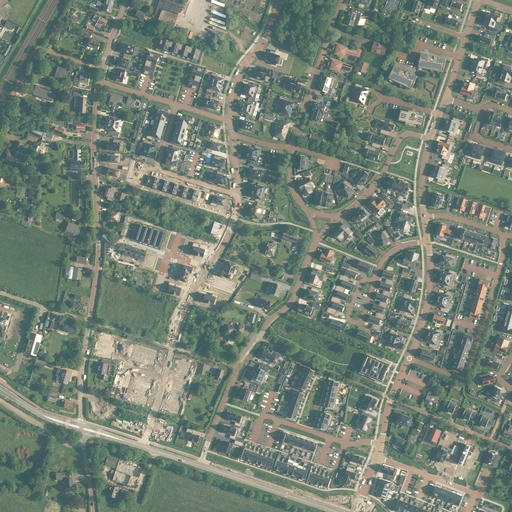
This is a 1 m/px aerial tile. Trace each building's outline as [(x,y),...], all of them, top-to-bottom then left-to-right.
[(182,0),(159,0),(156,8),(161,9),(159,15),(157,20),(173,26),(182,0)] [(391,8),(390,10),(395,12),(399,0),(387,0),(385,6),(391,8)] [(421,2),(414,0),(412,5),(413,5),(411,11),(415,12),(415,11),(418,12),(418,13),(419,9),(422,10),(424,4),(421,3),(421,2)] [(436,9),(438,0),(432,0),(432,1),(429,0),(426,8),(429,9),(430,7),(436,9)] [(461,9),(462,9),(463,5),(462,5),(462,4),(456,2),(456,0),(450,0),(449,3),(448,6),(450,7),(451,7),(455,8),(456,8),(460,10),(461,10),(461,9)] [(111,6),(99,2),(98,5),(102,6),(100,11),(105,13),(105,11),(109,13),(111,6)] [(369,13),(352,7),(351,12),(348,11),(345,23),(351,25),(351,27),(356,28),(359,16),(360,16),(361,17),(362,17),(363,17),(364,17),(365,17),(366,17),(367,17),(368,16),(369,16),(369,13)] [(134,16),(143,19),(144,16),(148,17),(149,13),(141,10),(141,11),(137,10),(134,16)] [(497,17),(497,16),(499,17),(500,14),(495,12),(494,15),(490,14),(487,13),(485,18),(499,23),(496,21),(497,17)] [(106,20),(95,14),(92,20),(96,22),(94,26),(99,28),(101,25),(103,26),(106,20)] [(452,26),(453,26),(455,27),(455,26),(456,26),(456,25),(455,25),(456,24),(456,23),(456,22),(457,22),(457,21),(451,19),(452,16),(446,14),(445,17),(443,16),(441,22),(447,24),(448,24),(448,25),(452,26)] [(485,18),(485,19),(485,20),(484,19),(483,23),(484,23),(484,24),(486,25),(490,26),(489,29),(490,29),(497,32),(497,31),(498,28),(497,28),(498,25),(499,23),(485,18)] [(12,30),(14,25),(6,20),(4,26),(12,30)] [(369,37),(354,32),(353,35),(368,40),(369,37)] [(480,37),(479,36),(479,38),(478,40),(479,40),(479,41),(483,43),(490,45),(491,46),(492,43),(493,40),(492,39),(493,35),(494,35),(495,35),(494,35),(490,33),(485,32),(487,33),(486,33),(485,36),(485,37),(481,36),(480,37)] [(83,36),(88,38),(86,44),(89,46),(97,49),(99,41),(92,39),(92,38),(90,37),(90,35),(84,33),(83,36)] [(158,47),(158,48),(159,48),(160,47),(163,48),(166,40),(161,38),(160,41),(159,43),(159,45),(158,47)] [(343,57),(344,56),(345,52),(355,55),(356,54),(361,55),(362,51),(357,49),(357,51),(346,48),(347,47),(335,43),(333,42),(330,53),(343,57)] [(121,43),(120,47),(121,48),(120,51),(124,52),(123,56),(127,57),(128,54),(132,55),(134,47),(121,43)] [(374,46),(375,46),(373,51),(374,52),(377,53),(378,53),(381,54),(383,53),(384,50),(385,50),(386,46),(384,45),(384,46),(375,43),(374,46)] [(266,57),(265,60),(271,61),(270,63),(275,65),(275,63),(276,63),(278,56),(282,58),(285,58),(286,54),(275,51),(274,55),(269,53),(267,53),(266,57)] [(443,72),(446,59),(439,57),(438,57),(436,57),(436,56),(434,56),(432,56),(430,55),(428,55),(427,55),(421,54),(418,67),(443,72)] [(118,57),(116,61),(118,62),(117,65),(126,68),(126,67),(130,68),(132,61),(130,61),(131,58),(127,57),(123,56),(122,59),(118,57)] [(474,58),(472,64),(482,67),(485,68),(488,59),(481,57),(481,60),(474,58)] [(339,71),(340,68),(350,71),(351,66),(342,63),(342,62),(330,58),(329,58),(326,68),(339,72),(339,71)] [(360,60),(356,70),(364,73),(368,63),(360,60)] [(472,64),(471,70),(477,72),(476,75),(482,76),(483,73),(481,73),(482,67),(472,64)] [(499,72),(499,73),(504,74),(511,77),(511,76),(511,70),(509,70),(510,67),(504,65),(501,73),(499,72)] [(59,77),(65,79),(69,68),(64,67),(64,68),(57,66),(54,76),(58,78),(59,77)] [(193,66),(192,68),(194,68),(193,72),(201,75),(203,69),(200,69),(198,68),(196,67),(193,66)] [(388,78),(411,89),(417,76),(411,74),(411,73),(410,73),(408,72),(406,71),(405,71),(405,70),(403,69),(403,70),(401,69),(400,68),(400,69),(394,66),(388,78)] [(143,67),(141,72),(152,76),(152,74),(151,74),(152,70),(143,67)] [(123,75),(124,70),(118,68),(117,73),(114,72),(112,79),(122,82),(124,75),(123,75)] [(270,70),(263,68),(262,71),(255,69),(252,77),(263,80),(265,75),(268,76),(270,70)] [(74,80),(73,85),(78,85),(78,82),(86,84),(86,82),(87,75),(80,73),(80,72),(76,71),(74,80)] [(211,72),(208,81),(221,85),(223,79),(216,77),(217,74),(211,72)] [(499,73),(497,78),(499,79),(498,82),(504,84),(505,81),(509,82),(511,78),(511,77),(504,74),(499,73)] [(329,78),(323,76),(322,76),(320,82),(333,87),(336,77),(330,75),(329,78)] [(293,83),(295,79),(287,77),(285,83),(288,84),(286,90),(298,93),(300,85),(293,83)] [(465,81),(463,87),(473,90),(474,89),(475,85),(477,85),(478,82),(472,80),(471,83),(465,81)] [(221,85),(208,81),(206,90),(211,92),(212,89),(219,91),(221,85)] [(256,92),(259,84),(253,82),(252,85),(245,84),(244,89),(253,92),(256,92)] [(333,87),(320,82),(320,83),(318,89),(325,91),(324,94),(330,96),(333,87)] [(362,85),(356,83),(355,87),(357,87),(355,94),(366,97),(368,91),(361,88),(362,85)] [(45,99),(51,101),(54,92),(49,90),(48,90),(48,91),(40,88),(40,87),(40,86),(35,84),(32,94),(36,96),(37,95),(46,98),(45,99)] [(463,86),(461,92),(467,95),(466,97),(472,99),(473,96),(474,97),(475,91),(473,90),(463,87),(463,86)] [(503,90),(498,88),(495,97),(504,100),(505,100),(507,94),(506,94),(502,93),(503,90)] [(254,101),(256,92),(253,92),(244,89),(242,94),(249,96),(248,99),(250,100),(254,101)] [(205,94),(204,98),(207,99),(205,106),(214,109),(216,105),(217,106),(218,102),(215,101),(216,98),(210,96),(205,94)] [(366,97),(355,94),(353,100),(351,99),(349,103),(355,105),(356,102),(363,104),(366,97)] [(107,103),(108,104),(113,106),(112,107),(113,109),(117,110),(119,103),(118,103),(120,98),(110,95),(109,100),(109,101),(108,101),(107,103)] [(135,99),(128,96),(126,102),(133,104),(135,99)] [(287,98),(280,96),(279,99),(282,100),(278,112),(284,114),(284,115),(288,116),(290,111),(289,110),(290,107),(291,107),(292,103),(286,101),(287,98)] [(85,104),(86,98),(79,98),(79,99),(77,99),(77,102),(75,102),(75,106),(75,107),(79,108),(78,112),(85,113),(85,107),(86,107),(86,104),(85,104)] [(249,103),(243,101),(241,107),(254,110),(256,102),(254,101),(250,100),(249,103)] [(321,110),(323,111),(326,112),(327,107),(325,106),(325,105),(313,101),(311,107),(313,108),(321,110)] [(167,112),(160,110),(161,107),(155,105),(153,114),(165,118),(167,112)] [(251,119),(254,110),(241,107),(240,112),(246,114),(245,117),(251,119)] [(320,121),(322,113),(325,114),(326,112),(323,111),(321,110),(313,108),(313,109),(314,109),(311,118),(320,121)] [(408,112),(401,110),(398,120),(406,122),(405,123),(415,126),(415,124),(423,126),(425,116),(418,114),(418,112),(409,110),(408,112)] [(486,118),(484,126),(487,127),(487,125),(493,127),(494,124),(497,114),(496,113),(496,112),(493,111),(492,112),(491,112),(489,119),(486,118)] [(108,119),(107,123),(118,126),(120,120),(122,121),(123,116),(115,114),(113,118),(110,117),(110,116),(109,116),(109,117),(108,119)] [(165,118),(153,114),(151,119),(154,120),(164,123),(165,118)] [(185,117),(179,116),(177,121),(187,124),(190,125),(192,116),(186,114),(185,117)] [(497,114),(494,124),(502,127),(504,121),(501,120),(502,116),(497,114)] [(253,120),(245,118),(244,121),(242,120),(241,124),(242,125),(241,128),(251,130),(253,124),(253,123),(253,120)] [(446,119),(444,123),(445,123),(445,124),(458,128),(459,123),(462,124),(463,121),(455,118),(454,121),(452,120),(447,119),(447,120),(446,119)] [(84,130),(84,129),(84,127),(84,124),(81,124),(82,120),(72,119),(71,131),(76,132),(76,129),(84,130)] [(283,138),(288,123),(280,120),(276,131),(277,131),(276,136),(283,138)] [(218,133),(220,128),(213,126),(214,123),(208,121),(206,130),(218,133)] [(395,125),(381,121),(379,128),(380,128),(379,131),(387,134),(388,131),(391,132),(392,129),(393,130),(395,125)] [(118,126),(107,123),(106,126),(106,128),(105,128),(105,129),(106,129),(110,130),(109,134),(117,137),(118,132),(117,132),(118,126)] [(162,128),(153,125),(150,124),(148,130),(151,130),(161,133),(162,128)] [(443,130),(450,132),(449,135),(455,137),(458,128),(445,124),(443,130)] [(53,132),(62,135),(64,129),(55,126),(53,132)] [(41,132),(32,128),(29,134),(38,138),(41,132)] [(52,133),(44,130),(42,137),(50,139),(52,133)] [(161,133),(151,130),(149,136),(147,135),(146,138),(152,140),(153,137),(159,138),(161,133)] [(216,139),(218,133),(206,130),(203,138),(209,140),(210,137),(216,139)] [(385,138),(373,134),(371,141),(372,142),(371,145),(379,147),(380,144),(383,145),(385,138)] [(323,139),(311,135),(309,140),(322,144),(323,139)] [(182,139),(173,136),(171,142),(180,145),(183,145),(184,140),(182,139)] [(113,142),(105,141),(105,149),(118,151),(119,143),(120,143),(121,140),(113,139),(113,142)] [(150,142),(144,140),(141,148),(154,152),(153,152),(154,150),(155,150),(156,146),(149,144),(150,142)] [(439,141),(437,147),(438,147),(450,151),(453,142),(447,140),(446,143),(439,141)] [(5,158),(15,163),(19,156),(18,156),(22,148),(21,148),(22,146),(23,146),(23,145),(15,141),(10,152),(9,151),(5,158)] [(220,146),(220,145),(208,141),(205,150),(211,152),(212,149),(218,151),(219,151),(221,147),(220,146)] [(465,154),(465,156),(473,159),(478,145),(477,145),(472,143),(471,145),(472,145),(470,151),(466,150),(465,154)] [(374,160),(376,153),(370,151),(371,147),(362,144),(361,148),(365,149),(362,156),(366,157),(366,159),(370,160),(371,159),(374,160)] [(478,145),(473,159),(482,162),(484,156),(481,155),(482,152),(483,149),(484,147),(479,145),(478,145)] [(259,156),(261,148),(254,146),(254,147),(254,149),(247,147),(246,152),(259,156)] [(179,150),(169,147),(168,152),(177,155),(179,150)] [(438,148),(436,153),(442,155),(441,158),(447,160),(450,151),(438,147),(438,148)] [(152,158),(154,152),(141,148),(138,157),(145,159),(146,156),(152,158)] [(488,156),(486,162),(494,165),(499,151),(498,151),(493,149),(493,151),(491,157),(488,156)] [(75,171),(81,170),(81,168),(83,168),(83,167),(83,166),(83,164),(83,161),(80,161),(80,150),(73,150),(73,158),(68,158),(68,161),(67,161),(67,165),(70,165),(70,170),(70,171),(75,171)] [(499,151),(494,165),(503,168),(505,162),(503,161),(502,161),(504,154),(505,155),(505,153),(500,151),(499,151),(500,151),(499,151)] [(177,155),(168,152),(166,158),(179,161),(180,156),(177,155)] [(259,156),(246,152),(246,153),(246,156),(245,155),(244,158),(251,160),(250,163),(249,163),(257,165),(258,162),(259,156)] [(106,158),(106,162),(120,163),(121,153),(114,153),(114,156),(107,155),(107,158),(106,158)] [(219,160),(220,156),(215,155),(213,159),(212,158),(210,165),(220,168),(221,165),(222,166),(223,162),(219,160)] [(179,161),(166,158),(165,163),(177,167),(179,161)] [(433,169),(432,169),(433,170),(433,171),(446,175),(448,166),(443,164),(442,167),(435,165),(435,166),(434,166),(433,169)] [(258,171),(250,169),(249,173),(250,173),(249,177),(258,179),(260,172),(265,173),(266,169),(259,167),(258,171)] [(107,170),(105,174),(119,178),(121,171),(109,168),(108,170),(107,170)] [(216,174),(214,173),(211,181),(222,184),(223,180),(224,181),(225,177),(223,176),(224,173),(217,171),(216,174)] [(360,174),(358,173),(353,179),(354,180),(355,181),(356,182),(360,185),(362,182),(363,182),(366,179),(365,179),(368,175),(367,174),(368,174),(365,171),(364,172),(363,171),(360,174)] [(431,176),(438,178),(437,181),(437,182),(443,183),(446,175),(433,171),(431,176)] [(148,184),(147,186),(152,187),(155,177),(150,176),(150,178),(149,180),(148,182),(148,184)] [(155,177),(152,187),(157,189),(160,179),(155,177)] [(309,177),(298,183),(305,195),(312,191),(310,187),(313,185),(311,182),(311,181),(310,181),(309,177)] [(397,180),(391,178),(390,181),(389,181),(388,181),(387,184),(388,184),(388,185),(389,185),(388,189),(394,191),(397,179),(397,180)] [(398,180),(397,179),(394,191),(399,193),(403,181),(402,181),(403,179),(399,178),(398,180)] [(160,179),(157,189),(162,190),(165,180),(160,179)] [(351,189),(353,187),(345,179),(343,182),(344,184),(339,189),(348,198),(351,194),(351,193),(353,191),(351,189)] [(165,180),(162,190),(167,192),(170,182),(165,180)] [(403,181),(399,193),(405,195),(407,191),(407,190),(409,191),(410,188),(408,188),(408,187),(409,184),(403,182),(403,181)] [(170,182),(167,192),(172,193),(175,184),(170,182)] [(258,182),(257,186),(252,184),(251,190),(263,194),(266,184),(258,182)] [(175,184),(172,193),(176,195),(180,185),(175,184)] [(180,185),(176,195),(181,197),(184,187),(180,185)] [(184,187),(181,197),(186,198),(189,188),(184,187)] [(189,188),(186,198),(191,200),(194,190),(189,188)] [(194,190),(191,200),(196,201),(197,199),(197,197),(198,195),(199,193),(199,191),(194,190)] [(261,202),(263,194),(251,190),(250,193),(250,192),(249,196),(255,198),(255,200),(254,200),(261,202)] [(317,205),(318,205),(317,206),(321,207),(321,205),(323,206),(326,191),(320,190),(319,192),(317,205)] [(112,195),(112,194),(103,191),(102,195),(106,197),(105,199),(110,200),(111,196),(112,196),(113,195),(112,195)] [(328,208),(329,207),(330,203),(331,204),(332,199),(331,199),(331,195),(332,192),(326,191),(323,206),(325,206),(325,207),(328,208)] [(128,197),(126,201),(127,201),(128,196),(125,195),(125,194),(119,192),(118,196),(124,198),(124,195),(128,197)] [(441,194),(437,193),(436,194),(435,193),(434,197),(432,202),(431,205),(438,207),(441,195),(440,195),(441,194)] [(213,195),(210,205),(216,207),(217,204),(224,206),(225,202),(224,202),(225,199),(213,195)] [(464,199),(459,197),(455,208),(456,208),(457,208),(457,207),(461,208),(464,199)] [(374,209),(380,215),(385,210),(381,207),(385,203),(380,198),(376,202),(374,200),(373,201),(372,201),(370,204),(370,205),(370,206),(371,207),(370,207),(373,210),(374,209)] [(473,202),(468,200),(465,211),(466,212),(466,211),(467,210),(470,212),(473,202)] [(256,206),(251,205),(250,210),(249,210),(262,214),(263,208),(262,208),(263,205),(257,203),(256,206)] [(483,205),(478,203),(475,214),(476,215),(476,214),(480,215),(483,205)] [(32,220),(37,205),(33,204),(28,219),(32,220)] [(488,207),(483,205),(480,215),(484,216),(483,217),(485,218),(485,216),(486,214),(486,212),(487,210),(487,208),(488,207)] [(262,214),(249,210),(248,215),(252,217),(251,220),(258,222),(258,219),(260,219),(262,214)] [(361,222),(368,217),(366,215),(367,215),(363,210),(360,212),(360,211),(356,214),(353,217),(353,218),(352,219),(355,222),(356,221),(356,222),(360,220),(361,222)] [(107,221),(118,222),(119,215),(118,215),(118,212),(108,211),(107,221)] [(54,218),(62,220),(64,214),(56,212),(54,218)] [(401,214),(398,222),(401,223),(399,227),(408,230),(412,217),(401,214)] [(64,232),(76,236),(80,226),(68,222),(64,232)] [(441,224),(439,224),(436,234),(443,236),(443,235),(449,237),(451,230),(445,229),(446,226),(445,226),(445,225),(441,223),(441,224)] [(136,224),(133,231),(139,233),(141,226),(136,224)] [(352,232),(344,224),(334,234),(340,240),(344,236),(346,238),(349,236),(350,235),(352,232)] [(355,228),(352,231),(360,238),(362,236),(355,228)] [(468,230),(462,229),(462,228),(462,229),(461,232),(460,233),(458,232),(457,232),(456,237),(456,238),(459,239),(465,241),(468,230)] [(281,238),(296,243),(299,235),(284,230),(281,238)] [(468,230),(465,241),(470,243),(474,232),(468,231),(468,230)] [(132,238),(137,239),(139,233),(133,231),(131,237),(131,238),(132,238)] [(387,237),(383,231),(380,233),(374,238),(381,248),(386,245),(385,244),(387,242),(384,239),(387,237)] [(156,238),(162,240),(165,233),(164,233),(159,232),(156,238)] [(474,232),(470,243),(471,243),(476,244),(479,234),(474,233),(474,232)] [(481,246),(481,247),(485,236),(479,234),(476,244),(481,246)] [(490,238),(485,236),(481,247),(486,249),(487,249),(491,238),(490,238)] [(492,238),(491,238),(488,246),(494,248),(497,240),(496,239),(492,237),(492,238)] [(160,247),(162,240),(156,238),(154,245),(160,247)] [(353,242),(348,247),(350,250),(356,244),(353,242)] [(192,243),(189,253),(194,254),(194,255),(198,256),(199,256),(202,257),(204,250),(198,248),(198,245),(192,243)] [(268,254),(273,256),(276,245),(268,243),(265,253),(265,254),(266,255),(267,255),(268,254)] [(369,244),(369,245),(367,243),(363,248),(365,250),(373,257),(375,254),(376,255),(379,252),(369,244)] [(125,244),(122,253),(127,254),(130,246),(125,244)] [(333,251),(327,248),(325,254),(322,253),(322,254),(321,254),(319,258),(320,258),(320,259),(330,263),(332,257),(331,256),(333,251)] [(140,249),(138,258),(143,260),(146,251),(140,249)] [(418,254),(407,251),(406,254),(405,255),(404,259),(407,260),(406,265),(414,267),(418,254)] [(453,259),(455,260),(456,256),(446,253),(445,256),(442,255),(441,259),(440,258),(439,263),(451,266),(453,259)] [(369,272),(370,268),(369,268),(370,265),(360,261),(358,260),(355,266),(357,267),(369,272)] [(227,261),(225,266),(234,269),(236,264),(227,261)] [(182,270),(188,272),(190,273),(192,268),(184,265),(182,270)] [(66,266),(64,278),(72,279),(80,280),(82,268),(74,267),(66,266)] [(224,271),(230,273),(230,274),(232,274),(234,269),(225,266),(224,271)] [(325,271),(314,267),(309,280),(318,283),(319,279),(322,279),(324,276),(324,275),(325,271)] [(357,273),(347,269),(344,275),(341,274),(339,279),(342,280),(348,282),(350,277),(354,279),(357,273)] [(222,270),(220,276),(228,279),(230,274),(230,273),(224,271),(222,270)] [(394,273),(383,270),(381,276),(386,278),(385,283),(391,285),(393,286),(395,281),(392,279),(394,273)] [(440,277),(453,281),(456,272),(449,270),(448,273),(442,271),(440,277)] [(451,289),(453,281),(440,277),(440,279),(439,279),(438,282),(444,284),(443,287),(451,289)] [(418,281),(412,279),(408,290),(411,291),(411,292),(415,293),(418,281)] [(478,279),(477,279),(476,284),(487,287),(488,282),(489,282),(488,282),(485,281),(478,279)] [(348,282),(342,280),(340,286),(337,285),(335,290),(338,291),(343,293),(345,288),(350,290),(352,284),(348,282)] [(169,281),(165,291),(171,293),(171,294),(175,295),(175,294),(178,295),(180,288),(174,286),(175,284),(169,281)] [(281,285),(273,282),(269,293),(278,296),(281,285)] [(385,283),(381,282),(379,288),(383,289),(382,294),(388,296),(387,296),(391,298),(392,292),(389,291),(391,285),(385,283)] [(487,287),(476,284),(476,285),(478,285),(478,286),(477,290),(485,293),(487,289),(487,288),(487,287)] [(320,290),(313,287),(312,291),(308,289),(307,292),(306,291),(304,297),(316,301),(320,290)] [(343,293),(338,291),(336,296),(332,296),(330,301),(334,302),(334,301),(339,304),(341,299),(346,301),(348,295),(343,293)] [(438,296),(438,299),(450,303),(453,293),(446,291),(445,295),(439,293),(438,296)] [(205,294),(202,301),(205,302),(209,304),(209,303),(214,305),(218,295),(212,293),(211,296),(205,294)] [(382,294),(377,293),(375,299),(380,301),(378,305),(384,307),(384,308),(387,309),(389,304),(386,302),(387,296),(388,296),(382,294)] [(402,303),(414,307),(416,302),(410,300),(411,296),(404,293),(401,303),(402,303)] [(267,297),(261,295),(260,298),(259,298),(257,306),(267,309),(270,301),(266,300),(267,297)] [(473,295),(472,300),(482,303),(484,298),(473,295)] [(448,308),(450,303),(438,299),(437,301),(436,301),(435,304),(441,306),(440,310),(448,312),(449,308),(448,308)] [(474,301),(472,306),(481,308),(482,303),(472,300),(471,300),(474,301)] [(80,303),(70,301),(69,301),(68,308),(69,308),(79,310),(79,309),(83,310),(84,304),(80,303)] [(339,304),(334,301),(334,302),(331,307),(328,307),(326,312),(335,315),(337,310),(341,312),(344,306),(339,304)] [(313,303),(311,308),(309,307),(305,305),(304,305),(300,304),(300,305),(299,304),(297,308),(298,309),(298,310),(312,315),(315,308),(318,309),(320,306),(313,303)] [(414,307),(402,303),(399,313),(405,315),(406,311),(413,313),(414,310),(413,309),(414,307)] [(378,305),(374,304),(372,310),(376,312),(375,316),(380,318),(380,319),(383,320),(385,315),(382,313),(384,308),(384,307),(378,305)] [(478,319),(480,313),(469,310),(467,315),(467,316),(468,316),(473,317),(477,319),(478,319)] [(434,314),(433,318),(434,318),(433,321),(443,325),(443,324),(445,325),(447,319),(445,318),(434,314)] [(375,316),(370,315),(368,321),(373,323),(371,328),(380,331),(381,326),(378,324),(380,319),(380,318),(375,316)] [(221,327),(223,328),(221,333),(231,337),(233,331),(241,334),(243,327),(236,325),(237,322),(224,318),(221,327)] [(399,319),(397,319),(395,325),(397,325),(397,326),(407,329),(408,326),(409,327),(410,323),(399,319)] [(57,329),(75,334),(76,328),(72,326),(72,325),(73,324),(60,320),(57,329)] [(343,325),(332,320),(330,327),(340,331),(341,328),(342,328),(343,325)] [(511,322),(503,320),(501,326),(503,326),(511,328),(511,322)] [(9,324),(6,334),(9,336),(10,332),(21,336),(25,326),(24,326),(24,325),(19,323),(18,324),(13,322),(12,325),(9,324)] [(503,326),(502,331),(511,334),(511,330),(511,328),(503,326)] [(428,335),(440,339),(442,331),(436,329),(435,331),(429,329),(428,333),(428,335)] [(367,341),(369,341),(371,336),(369,335),(369,334),(358,330),(357,334),(358,334),(357,337),(367,341)] [(388,338),(399,342),(400,340),(401,340),(402,337),(396,335),(396,332),(390,330),(388,338)] [(36,356),(41,336),(30,332),(25,352),(36,356)] [(460,338),(471,342),(472,339),(473,337),(473,336),(470,335),(468,335),(462,333),(462,332),(462,333),(460,338)] [(100,336),(99,343),(110,345),(111,338),(109,337),(110,334),(104,333),(103,336),(100,336)] [(441,339),(440,339),(428,335),(427,335),(425,341),(430,342),(429,346),(438,349),(441,339)] [(495,342),(507,347),(509,341),(505,340),(506,337),(500,335),(499,338),(497,337),(495,342)] [(399,342),(388,338),(385,347),(393,350),(394,347),(398,348),(400,342),(399,342)] [(471,342),(460,338),(461,338),(461,340),(460,343),(465,345),(469,347),(471,342)] [(507,347),(495,342),(492,348),(495,349),(494,351),(500,354),(501,351),(505,353),(507,347)] [(458,348),(457,348),(464,350),(467,352),(469,347),(465,345),(460,343),(458,348)] [(136,344),(132,359),(153,365),(157,351),(136,344)] [(98,348),(97,355),(108,357),(109,350),(112,351),(112,347),(106,346),(106,350),(98,348)] [(467,352),(464,350),(457,348),(455,353),(466,357),(467,352)] [(268,361),(268,362),(274,365),(276,361),(274,360),(275,359),(276,358),(278,359),(280,354),(272,350),(271,352),(264,349),(261,357),(268,361)] [(431,360),(433,361),(435,355),(433,354),(421,350),(420,354),(421,354),(420,357),(431,360)] [(457,354),(456,359),(454,358),(454,359),(464,362),(466,357),(455,353),(457,354)] [(367,354),(364,361),(364,362),(365,361),(367,362),(365,367),(363,366),(363,365),(362,365),(359,372),(379,381),(381,382),(382,382),(382,381),(383,380),(385,375),(387,371),(390,364),(367,354)] [(498,364),(498,363),(494,362),(495,359),(490,357),(489,360),(486,359),(484,365),(488,366),(489,367),(490,367),(493,368),(494,368),(494,369),(495,369),(495,368),(496,369),(497,368),(497,366),(498,366),(498,365),(498,364)] [(99,379),(106,380),(107,375),(105,374),(107,363),(115,365),(116,361),(101,358),(100,362),(98,362),(96,373),(100,374),(99,379)] [(178,360),(176,367),(179,368),(178,371),(184,373),(185,370),(187,370),(189,364),(184,362),(185,361),(181,359),(180,361),(178,360)] [(462,367),(462,366),(464,362),(454,359),(453,364),(462,367)] [(200,363),(198,373),(204,374),(206,364),(200,363)] [(252,374),(251,378),(261,382),(265,372),(267,372),(268,369),(268,368),(259,364),(258,368),(255,367),(254,371),(253,370),(251,374),(252,374)] [(460,372),(461,370),(462,367),(453,364),(451,369),(456,371),(460,372)] [(115,365),(114,372),(124,374),(125,367),(115,365)] [(311,376),(314,371),(303,366),(301,371),(303,372),(311,376)] [(58,382),(66,384),(67,380),(68,381),(71,371),(61,368),(58,368),(56,375),(60,376),(58,382)] [(311,376),(303,372),(301,377),(309,380),(311,376)] [(493,377),(492,376),(488,377),(487,373),(479,375),(480,379),(479,379),(480,385),(494,382),(494,381),(495,381),(494,377),(493,377)] [(301,377),(298,375),(296,381),(307,386),(309,380),(301,377)] [(136,383),(135,387),(141,389),(142,386),(149,388),(151,381),(148,380),(148,379),(148,380),(148,379),(143,378),(140,378),(138,384),(136,383)] [(341,382),(330,380),(328,385),(338,388),(340,388),(341,382)] [(307,386),(296,381),(294,386),(304,391),(307,386)] [(240,396),(239,399),(248,402),(251,391),(254,392),(256,386),(250,384),(248,390),(243,388),(242,389),(242,391),(241,391),(239,396),(240,396)] [(495,386),(491,396),(490,398),(498,402),(502,394),(499,393),(501,389),(495,386)] [(290,395),(301,399),(303,393),(292,390),(290,395)] [(428,404),(435,407),(435,406),(436,406),(437,406),(438,406),(438,405),(438,404),(438,403),(438,402),(437,402),(439,397),(432,394),(433,393),(432,391),(429,390),(424,402),(425,402),(428,403),(428,404)] [(136,394),(134,401),(144,404),(146,397),(144,397),(144,394),(138,392),(137,395),(136,394)] [(300,404),(301,399),(290,395),(288,400),(300,404)] [(360,405),(358,409),(364,411),(366,409),(371,411),(373,404),(374,405),(376,400),(376,399),(369,396),(367,400),(366,403),(363,402),(361,405),(361,406),(360,405)] [(68,401),(68,400),(65,400),(62,400),(61,402),(64,403),(64,407),(71,408),(72,402),(68,401)] [(166,402),(163,409),(174,412),(176,405),(174,405),(175,402),(169,400),(168,403),(166,402)] [(287,405),(289,406),(298,409),(300,404),(288,400),(287,405)] [(335,403),(325,401),(323,406),(335,409),(336,403),(335,403)] [(457,404),(450,401),(445,411),(450,413),(452,414),(454,410),(457,411),(459,406),(456,404),(457,404)] [(472,411),(466,408),(461,418),(466,420),(468,420),(470,417),(473,418),(475,412),(472,411)] [(296,414),(287,411),(285,416),(294,419),(296,414)] [(333,415),(322,411),(320,417),(331,420),(333,415)] [(362,411),(359,419),(362,421),(359,426),(366,430),(368,427),(369,428),(371,422),(370,422),(371,419),(367,417),(368,414),(362,411)] [(230,413),(228,419),(231,420),(235,422),(234,424),(240,426),(243,417),(238,415),(233,413),(233,414),(230,413)] [(412,427),(414,423),(412,422),(413,419),(402,415),(400,419),(399,418),(397,423),(398,423),(409,428),(410,426),(412,427)] [(489,418),(483,415),(478,425),(483,427),(485,428),(487,424),(490,425),(492,420),(489,418)] [(328,425),(329,426),(331,420),(320,417),(318,422),(328,425)] [(418,433),(419,430),(420,431),(423,423),(417,421),(414,428),(414,431),(418,433)] [(328,425),(318,422),(317,427),(327,430),(328,425)] [(502,435),(510,438),(511,438),(511,431),(511,427),(511,426),(507,424),(506,428),(505,428),(502,435)] [(225,425),(223,432),(226,433),(230,434),(228,438),(234,440),(236,434),(238,430),(235,429),(233,428),(233,427),(228,426),(227,426),(225,425)] [(426,431),(422,440),(429,443),(430,440),(436,442),(440,431),(432,427),(430,432),(429,432),(426,431)] [(187,428),(183,438),(188,439),(188,440),(193,442),(194,441),(196,442),(199,436),(195,435),(195,434),(192,433),(193,430),(187,428)] [(281,443),(287,445),(287,444),(291,434),(285,432),(281,443)] [(295,436),(291,434),(287,444),(292,446),(295,436)] [(292,446),(291,447),(297,449),(301,438),(295,436),(292,446)] [(396,437),(393,444),(402,448),(405,441),(396,437)] [(297,449),(302,450),(306,439),(301,438),(297,449)] [(311,441),(306,439),(302,450),(307,452),(308,451),(311,441)] [(223,449),(222,452),(228,454),(232,443),(226,441),(225,444),(224,443),(222,449),(223,449)] [(308,451),(313,453),(316,443),(311,441),(308,451)] [(454,445),(453,448),(463,452),(466,445),(461,442),(459,447),(454,445)] [(438,451),(436,457),(437,458),(436,460),(443,463),(444,460),(444,461),(446,457),(448,458),(452,449),(442,445),(440,451),(438,451)] [(466,445),(463,452),(471,455),(472,453),(470,452),(472,447),(466,445)] [(248,448),(244,446),(240,458),(244,459),(245,459),(248,448)] [(248,448),(245,459),(249,461),(252,452),(253,450),(248,448)] [(453,448),(451,453),(455,455),(453,461),(458,463),(463,452),(453,448)] [(463,452),(458,463),(464,465),(467,459),(468,458),(470,458),(471,455),(463,452)] [(489,452),(485,462),(493,465),(495,462),(498,463),(500,456),(489,452)] [(352,454),(349,463),(356,465),(357,462),(361,464),(363,458),(362,458),(362,457),(357,456),(352,454)] [(104,464),(114,467),(117,458),(107,455),(104,464)] [(278,471),(281,462),(276,460),(273,469),(278,471)] [(288,474),(292,464),(292,463),(287,461),(286,463),(283,472),(288,474)] [(511,474),(511,471),(511,462),(509,461),(507,464),(505,463),(502,470),(511,474)] [(292,464),(288,474),(293,476),(297,467),(297,466),(292,464)] [(387,477),(389,477),(394,479),(397,470),(395,469),(384,465),(382,472),(385,473),(388,473),(387,477)] [(347,466),(344,476),(351,478),(354,479),(356,473),(353,472),(354,469),(351,467),(347,466)] [(304,479),(307,471),(301,469),(298,478),(304,479)] [(344,476),(341,484),(348,487),(351,479),(351,478),(344,476)] [(72,484),(72,478),(65,478),(65,484),(64,485),(65,493),(76,492),(75,484),(72,484)] [(379,485),(380,485),(390,488),(392,483),(381,479),(379,485)] [(107,495),(115,498),(118,490),(123,492),(123,494),(128,496),(129,492),(118,488),(110,485),(107,495)] [(380,485),(378,490),(388,493),(390,488),(380,485)] [(432,496),(437,498),(441,488),(436,486),(432,496)] [(446,490),(441,488),(437,498),(443,500),(446,490)] [(386,499),(388,493),(378,490),(376,495),(386,499)] [(448,501),(451,492),(446,490),(443,500),(448,502),(448,501)] [(453,503),(456,494),(451,492),(448,501),(453,503)] [(453,503),(452,504),(458,506),(462,496),(461,496),(456,494),(453,503)] [(401,511),(404,501),(399,499),(395,509),(401,511)] [(406,511),(409,503),(404,501),(401,511),(402,511),(406,511)] [(411,511),(415,505),(409,503),(406,511),(411,511)]
